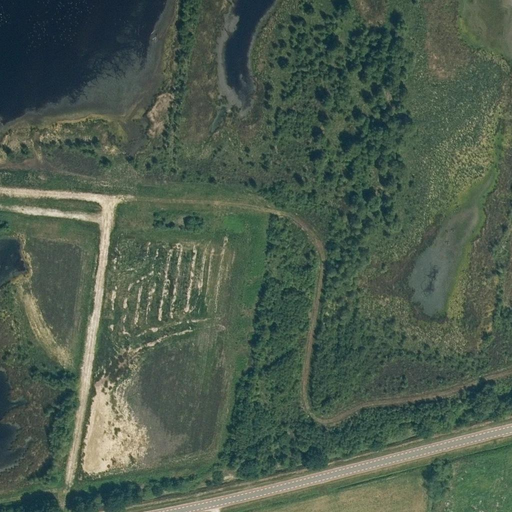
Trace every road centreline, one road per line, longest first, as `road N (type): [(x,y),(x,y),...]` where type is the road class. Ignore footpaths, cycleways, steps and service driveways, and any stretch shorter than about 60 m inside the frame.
road 1 (unclassified): [(511,429),(171,511)]
road 2 (track): [(110,197),(64,511)]
road 3 (track): [(139,199),(0,192)]
